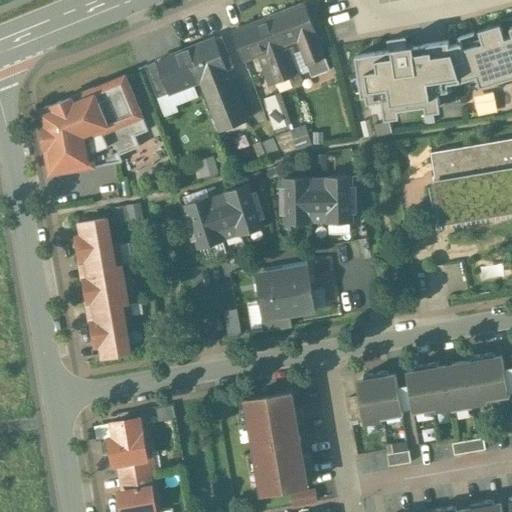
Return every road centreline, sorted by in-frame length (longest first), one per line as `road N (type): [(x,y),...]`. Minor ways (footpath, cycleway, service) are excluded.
road 1 (residential): [(0,104),(55,397)]
road 2 (residential): [(55,397),(322,351)]
road 3 (residential): [(322,351),(511,318)]
road 4 (residential): [(350,511),(322,351)]
